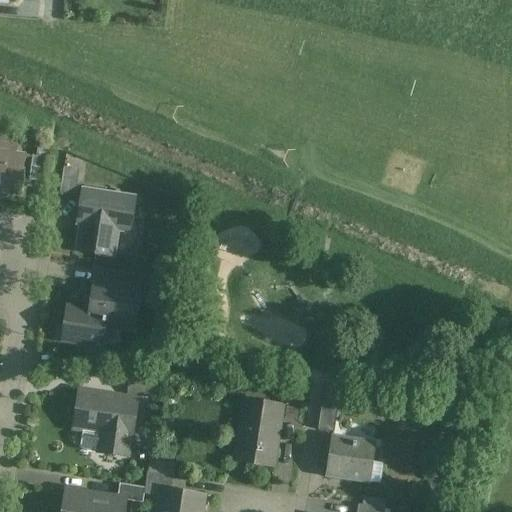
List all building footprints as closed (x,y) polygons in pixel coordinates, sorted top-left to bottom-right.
[(0,188),(20,191),(26,156),(9,153),(10,145),(0,143),(0,188)] [(44,158),(35,157),(31,180),(41,182),(44,158)] [(80,169),(63,167),(59,193),(76,195),(80,169)] [(136,200),(84,192),(81,211),(86,211),(80,251),(96,254),(95,255),(99,256),(100,254),(113,256),(118,224),(132,226),(136,200)] [(176,283),(153,279),(151,292),(175,296),(176,283)] [(139,289),(94,282),(89,312),(87,322),(105,325),(133,329),(139,289)] [(89,312),(67,309),(64,328),(69,329),(67,341),(102,347),(105,325),(87,322),(89,312)] [(161,381),(131,376),(129,392),(159,397),(161,381)] [(303,392),(289,390),(285,419),(299,421),(303,392)] [(137,402),(79,393),(74,428),(83,430),(80,446),(83,450),(126,457),(129,437),(131,437),(137,402)] [(339,397),(323,395),(318,429),(334,432),(339,397)] [(283,406),(244,400),(235,462),(273,468),(283,406)] [(376,445),(333,438),(327,476),(370,482),(376,445)] [(173,477),(147,473),(145,488),(168,491),(168,490),(171,490),(173,477)] [(145,489),(120,485),(118,497),(127,498),(127,501),(143,503),(145,489)] [(118,497),(65,489),(65,491),(70,492),(66,511),(125,511),(127,501),(127,498),(118,497)] [(171,490),(168,490),(168,491),(164,511),(201,511),(204,495),(171,490)]
